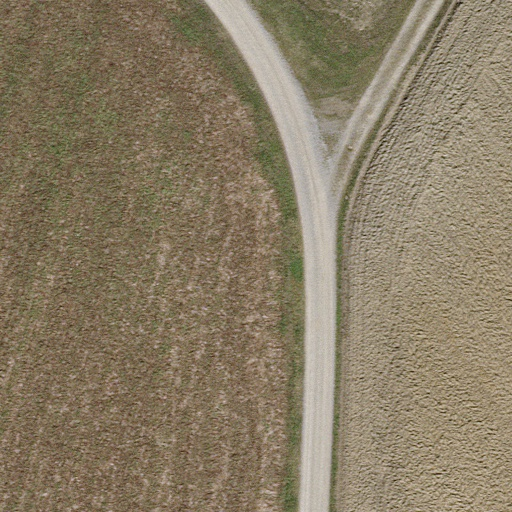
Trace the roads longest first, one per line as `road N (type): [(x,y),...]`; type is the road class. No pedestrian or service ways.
road 1 (track): [(224,0),(290,103),(311,164),(323,286),(313,511)]
road 2 (track): [(311,164),(362,124),(434,0)]
